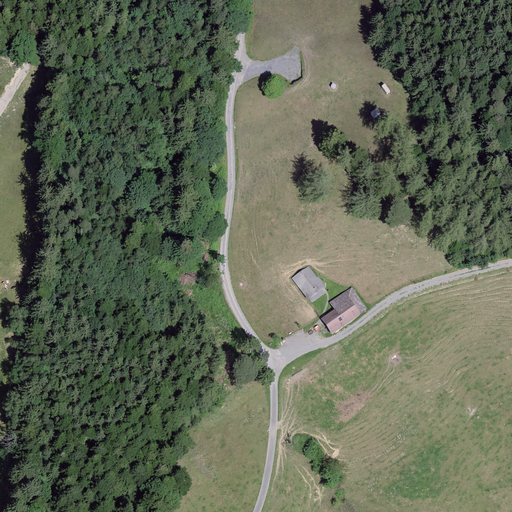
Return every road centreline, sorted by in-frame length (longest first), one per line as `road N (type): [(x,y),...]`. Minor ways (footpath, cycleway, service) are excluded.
road 1 (track): [(255,511),(273,434),(273,360),(241,321),(223,266),(240,0)]
road 2 (track): [(511,264),(432,281),(335,339),(273,360)]
